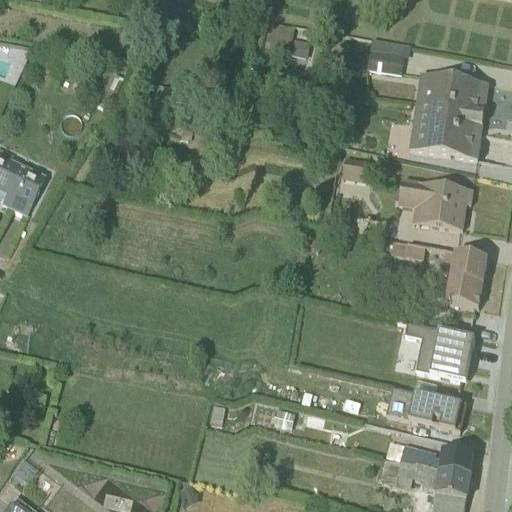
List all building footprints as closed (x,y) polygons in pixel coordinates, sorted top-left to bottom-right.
[(41,0),(27,0),(26,8),(40,10),(41,0)] [(271,40),(266,65),(291,69),(295,45),(271,40)] [(295,57),(292,73),(308,76),(311,60),(295,57)] [(373,58),(368,89),(402,93),(405,76),(409,76),(411,64),(373,58)] [(155,115),(183,120),(188,93),(160,88),(155,115)] [(489,104),(489,103),(421,93),(410,169),(478,178),(489,104)] [(2,208),(25,219),(42,183),(9,166),(11,161),(0,155),(0,203),(2,205),(2,208)] [(346,176),(342,197),(366,200),(370,180),(346,176)] [(475,209),(404,198),(399,225),(415,227),(413,242),(463,250),(464,250),(468,223),(472,224),(475,209)] [(426,267),(394,261),(392,273),(424,279),(426,267)] [(479,327),(484,302),(489,278),(448,271),(443,294),(438,319),(479,327)] [(475,356),(409,342),(406,355),(423,359),(417,390),(462,399),(466,380),(470,381),(475,356)] [(461,451),(467,424),(394,407),(388,434),(461,451)] [(391,461),(387,476),(401,478),(401,481),(471,494),(474,473),(443,467),(442,472),(391,461)] [(35,477),(21,466),(8,483),(22,494),(35,477)] [(435,511),(467,511),(471,494),(401,481),(387,478),(386,478),(382,501),(396,504),(396,506),(411,509),(414,498),(424,500),(423,505),(436,507),(435,511)]
